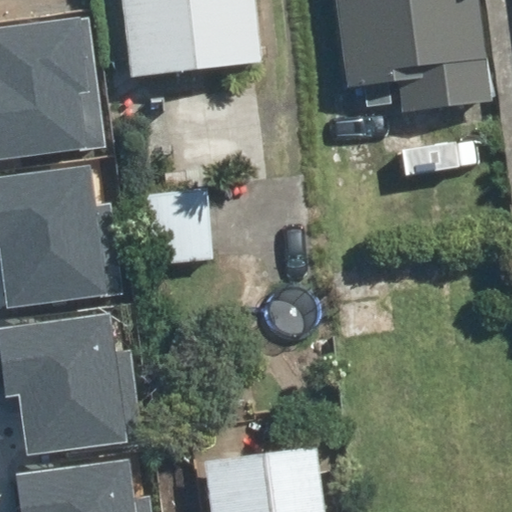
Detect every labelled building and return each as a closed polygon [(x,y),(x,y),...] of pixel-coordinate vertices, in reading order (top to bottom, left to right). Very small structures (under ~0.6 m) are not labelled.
[(255,0),(122,0),(132,79),(264,63),(255,0)] [(492,100),(479,0),(336,0),(348,89),(400,82),(404,111),(492,100)] [(0,28),(0,162),(99,152),(86,20),(0,28)] [(107,292),(90,168),(0,180),(0,248),(4,248),(11,305),(107,292)] [(216,257),(210,187),(143,193),(149,262),(216,257)] [(129,433),(112,309),(0,323),(0,329),(8,390),(26,388),(33,445),(129,433)] [(324,511),(316,446),(204,460),(210,511),(324,511)] [(137,511),(130,452),(17,467),(23,511),(137,511)]
